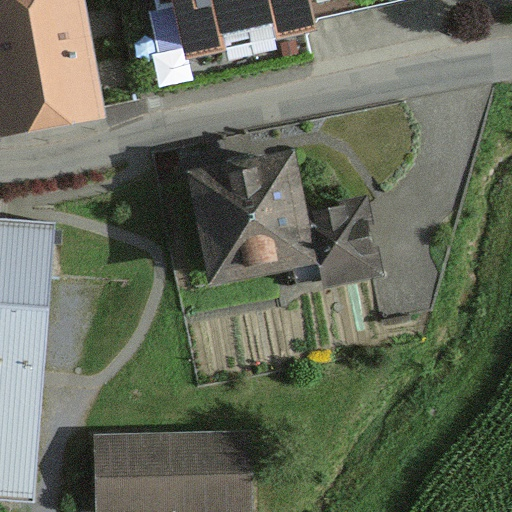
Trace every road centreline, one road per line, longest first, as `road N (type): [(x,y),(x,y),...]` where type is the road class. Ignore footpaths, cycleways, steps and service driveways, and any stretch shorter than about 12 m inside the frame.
road 1 (residential): [(511,62),(137,139)]
road 2 (residential): [(0,167),(137,139)]
